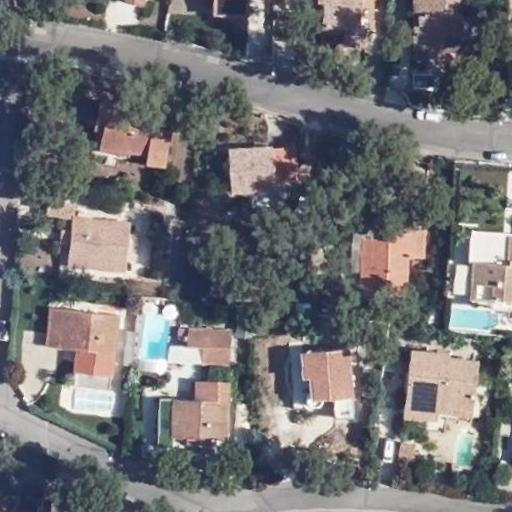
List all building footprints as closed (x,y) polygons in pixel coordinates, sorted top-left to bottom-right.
[(249,0),(250,22),(275,22),(274,0),(249,0)] [(328,35),(359,36),(360,15),(356,15),(356,0),(314,0),(314,16),(328,16),(328,35)] [(406,0),(406,49),(439,49),(440,40),(462,40),(461,17),(449,17),(448,0),(406,0)] [(94,138),(134,144),(135,136),(157,138),(164,98),(91,87),(88,109),(97,110),(94,138)] [(286,181),(281,137),(228,141),(232,184),(286,181)] [(37,197),(66,201),(67,188),(39,184),(37,197)] [(123,208),(66,201),(59,248),(115,255),(123,208)] [(356,268),(400,272),(404,236),(417,237),(419,209),(387,205),(385,220),(361,217),(356,268)] [(496,236),(496,228),(457,226),(456,233),(496,236)] [(493,284),(493,294),(493,295),(511,295),(511,228),(496,228),(496,236),(456,233),(455,255),(458,254),(457,282),(493,284)] [(457,292),(493,294),(493,284),(457,282),(457,292)] [(39,322),(102,337),(110,310),(46,295),(39,322)] [(218,309),(169,306),(168,319),(178,320),(178,333),(191,334),(192,347),(218,347),(218,309)] [(331,404),(349,403),(343,334),(295,337),(296,361),(305,361),(306,375),(301,378),(299,381),(300,388),(305,391),(330,393),(331,404)] [(405,337),(398,402),(432,405),(433,393),(469,397),(474,349),(445,347),(442,341),(405,337)] [(219,366),(198,364),(197,385),(184,384),(167,384),(166,423),(217,427),(219,366)] [(197,385),(198,364),(185,364),(184,384),(197,385)] [(216,438),(217,427),(166,423),(167,384),(155,384),(155,433),(216,438)] [(441,406),(441,408),(466,411),(469,397),(433,393),(432,405),(441,406)] [(432,405),(398,402),(397,415),(440,420),(441,408),(441,406),(432,405)] [(0,511),(65,511),(66,506),(0,499),(0,511)]
